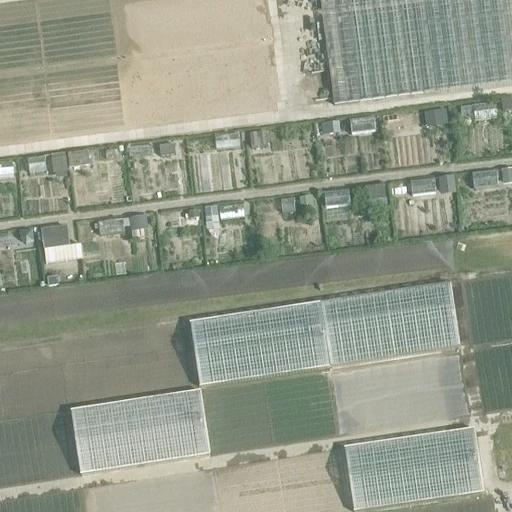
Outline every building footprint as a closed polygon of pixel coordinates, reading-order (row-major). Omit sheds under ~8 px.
[(132,124),(274,110),(267,40),(262,40),(258,0),(113,0),(119,59),(126,58),(132,124)] [(511,0),(319,0),(333,106),(499,85),(511,83),(511,0)] [(510,101),(501,102),(502,112),(511,111),(510,101)] [(445,108),(430,110),(432,123),(447,121),(445,108)] [(321,126),(322,137),(338,136),(337,125),(321,126)] [(264,133),(249,135),(251,149),(266,147),(264,133)] [(159,148),(160,156),(174,154),(173,147),(159,148)] [(87,152),(67,154),(69,170),(89,167),(87,152)] [(64,154),(51,156),(53,173),(67,172),(64,154)] [(511,170),(501,172),(503,187),(511,185),(511,170)] [(473,175),(475,190),(500,185),(498,171),(473,175)] [(438,179),(440,197),(455,195),(453,177),(438,179)] [(366,203),(385,201),(383,186),(364,189),(366,203)] [(348,193),(325,196),(327,211),(350,208),(348,193)] [(299,209),(315,207),(314,196),(298,198),(299,209)] [(145,217),(129,219),(130,233),(147,231),(145,217)] [(80,246),(69,248),(66,228),(41,231),(41,235),(37,236),(38,243),(42,242),(45,266),(82,262),(80,246)] [(31,233),(25,234),(21,239),(22,246),(33,244),(31,233)] [(0,351),(0,417),(110,403),(102,350),(122,347),(121,335),(0,351)] [(478,413),(511,408),(511,342),(470,348),(478,413)] [(0,489),(78,478),(72,409),(0,420),(0,489)] [(475,430),(344,447),(352,511),(354,511),(483,495),(475,430)]
